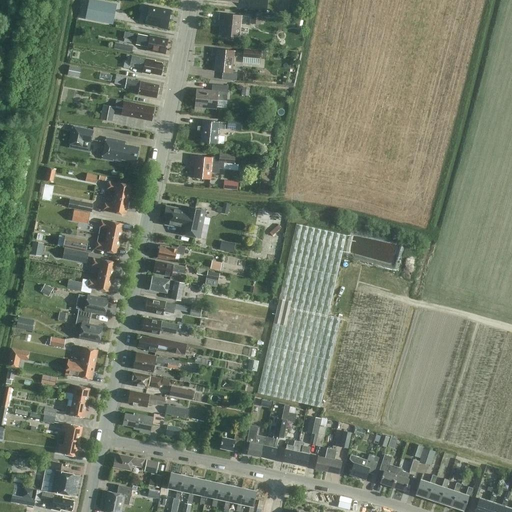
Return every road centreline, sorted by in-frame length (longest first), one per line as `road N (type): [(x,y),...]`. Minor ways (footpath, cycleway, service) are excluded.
road 1 (residential): [(102,439),(190,0)]
road 2 (residential): [(281,476),(102,439)]
road 3 (residential): [(412,511),(281,476)]
